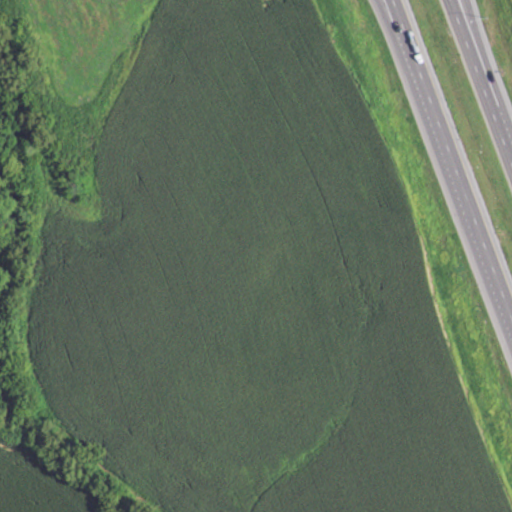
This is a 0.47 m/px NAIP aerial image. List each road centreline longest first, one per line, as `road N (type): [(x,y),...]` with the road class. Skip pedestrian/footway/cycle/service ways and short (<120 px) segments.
road 1 (motorway): [(391,0),(511,317)]
road 2 (motorway): [(511,167),(449,0)]
